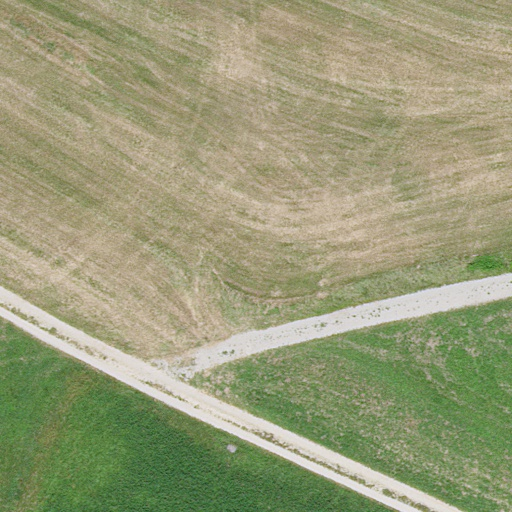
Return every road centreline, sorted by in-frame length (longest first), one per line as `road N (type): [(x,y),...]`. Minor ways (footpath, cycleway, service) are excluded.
road 1 (track): [(0,301),(425,511)]
road 2 (track): [(511,282),(132,373)]
